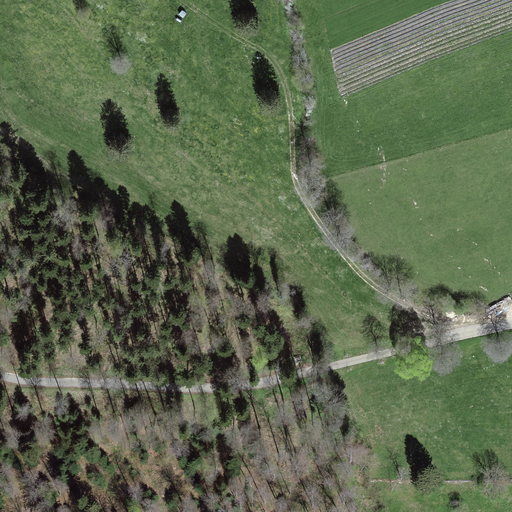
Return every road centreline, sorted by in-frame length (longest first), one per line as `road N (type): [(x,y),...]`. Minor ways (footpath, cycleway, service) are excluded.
road 1 (unclassified): [(0,375),(235,386),(511,324)]
road 2 (track): [(183,0),(279,70),(296,182),(360,275),(408,309),(500,327)]
